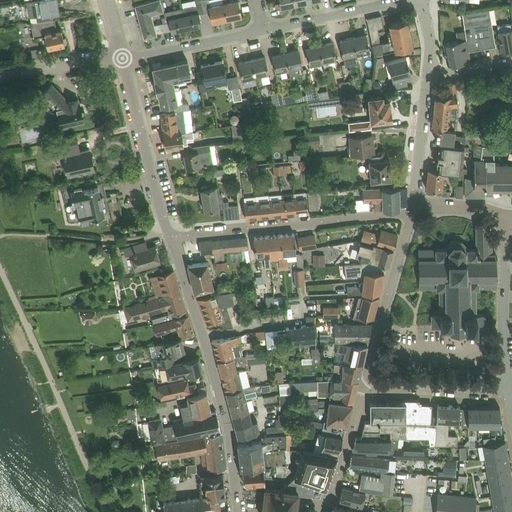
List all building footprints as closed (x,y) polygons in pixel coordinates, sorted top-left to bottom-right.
[(52,19),(51,13),(59,12),(59,11),(58,12),(56,0),(27,0),(26,0),(29,17),(36,16),(37,21),(52,19)] [(151,0),(134,5),(140,26),(144,38),(157,34),(156,33),(165,31),(163,22),(162,23),(162,22),(154,25),(151,14),(163,11),(160,0),(151,0)] [(223,2),(227,19),(241,16),(238,0),(233,0),(230,1),(230,0),(221,0),(222,2),(223,2)] [(222,2),(208,4),(212,22),(227,19),(223,2),(222,2)] [(201,24),(199,15),(197,5),(194,5),(183,7),(183,8),(182,8),(184,14),(187,27),(201,24)] [(171,31),(187,27),(184,14),(182,8),(181,8),(164,11),(164,12),(163,12),(165,16),(161,17),(162,22),(162,23),(163,22),(165,31),(171,30),(171,31)] [(457,41),(453,41),(444,43),(447,62),(450,64),(470,61),(468,48),(495,43),(489,8),(462,13),(465,30),(456,31),(457,41)] [(381,15),(366,18),(372,43),(380,41),(377,28),(384,27),(383,24),(381,15)] [(45,35),(45,38),(47,48),(48,47),(67,43),(65,36),(63,37),(61,28),(57,29),(54,18),(52,19),(37,21),(30,22),(31,24),(33,37),(45,35)] [(387,32),(388,37),(389,40),(380,41),(372,43),(374,53),(412,45),(407,19),(389,23),(391,31),(387,32)] [(498,31),(499,40),(501,50),(511,47),(511,22),(497,25),(498,31)] [(369,51),(368,44),(366,34),(353,37),(357,55),(358,58),(362,57),(362,55),(369,53),(369,51)] [(357,55),(353,37),(339,40),(345,64),(358,61),(357,55)] [(335,58),(334,51),(332,42),(319,44),(323,63),(335,60),(335,58)] [(306,47),(308,57),(309,64),(310,64),(310,65),(323,63),(319,44),(306,47)] [(298,49),(285,52),(289,67),(302,65),(300,59),(298,49)] [(272,55),(274,64),(275,70),(289,67),(285,52),(272,55)] [(264,56),(251,59),(255,75),(255,77),(256,82),(262,81),(260,73),(268,72),(264,56)] [(410,73),(406,57),(388,61),(394,87),(399,86),(397,86),(395,76),(410,73)] [(240,72),(242,78),(255,75),(251,59),(238,62),(240,72)] [(187,60),(174,62),(178,79),(179,85),(186,83),(185,78),(191,77),(187,60)] [(215,88),(216,86),(215,80),(226,78),(224,70),(222,60),(201,65),(202,69),(202,71),(196,72),(201,91),(215,88)] [(172,80),(178,79),(174,62),(152,67),(155,79),(155,80),(172,76),(172,80)] [(175,89),(174,86),(179,85),(178,79),(172,80),(172,76),(155,80),(155,79),(154,80),(157,93),(158,93),(158,92),(175,89)] [(38,86),(37,79),(24,81),(25,88),(38,86)] [(353,92),(350,79),(345,81),(347,94),(353,92)] [(372,82),(373,89),(384,87),(383,80),(372,82)] [(240,92),(238,81),(227,83),(228,89),(231,88),(232,93),(240,92)] [(342,95),(347,94),(345,81),(339,82),(341,95),(342,95)] [(451,105),(457,104),(458,104),(456,94),(457,94),(455,81),(448,82),(450,94),(435,96),(433,118),(449,119),(451,105)] [(70,123),(73,122),(83,119),(82,117),(83,117),(84,116),(85,116),(85,115),(85,114),(85,113),(85,112),(84,111),(83,111),(83,110),(82,110),(81,110),(79,103),(77,103),(76,103),(77,104),(74,104),(74,103),(73,104),(71,105),(70,100),(67,101),(51,84),(39,95),(45,102),(46,101),(49,104),(45,108),(47,110),(43,111),(45,119),(57,116),(60,127),(61,126),(62,127),(63,128),(64,128),(65,128),(66,128),(67,127),(68,127),(69,126),(69,125),(70,123)] [(310,86),(313,100),(319,99),(319,98),(316,85),(310,86)] [(307,101),(313,100),(310,86),(304,88),(306,94),(307,101)] [(160,105),(165,104),(165,107),(178,104),(178,103),(177,102),(175,89),(158,92),(158,93),(160,105)] [(277,92),(279,104),(285,103),(283,97),(282,90),(277,92)] [(273,105),(279,104),(277,92),(270,93),(273,105)] [(344,103),(343,99),(343,95),(335,96),(336,104),(344,103)] [(250,109),(247,96),(242,97),(245,110),(250,109)] [(371,128),(371,121),(381,120),(391,119),(389,100),(383,100),(382,96),(368,97),(368,106),(365,106),(366,112),(369,111),(370,119),(348,121),(349,130),(371,128)] [(166,112),(161,113),(163,130),(177,128),(178,133),(192,130),(192,123),(189,121),(184,121),(183,109),(179,109),(166,112)] [(23,129),(33,127),(31,116),(20,119),(23,129)] [(433,118),(432,126),(437,127),(436,139),(446,141),(490,144),(491,132),(465,129),(465,135),(455,134),(456,128),(448,127),(449,119),(433,118)] [(231,124),(233,141),(249,139),(247,122),(231,124)] [(163,130),(165,147),(187,144),(186,137),(193,136),(192,130),(178,133),(177,128),(163,130)] [(319,133),(303,135),(304,144),(320,143),(319,133)] [(354,145),(349,145),(350,154),(361,153),(371,152),(371,144),(373,144),(372,144),(372,139),(372,134),(362,135),(353,136),(354,145)] [(89,149),(80,151),(77,152),(75,143),(53,147),(55,157),(63,155),(63,157),(61,158),(64,172),(66,171),(67,174),(94,169),(89,149)] [(191,146),(192,152),(183,154),(186,167),(196,165),(196,166),(213,163),(209,143),(191,146)] [(460,145),(451,144),(441,143),(440,153),(437,153),(437,159),(440,159),(438,169),(443,170),(443,169),(459,170),(458,172),(466,172),(467,168),(461,168),(463,150),(468,150),(468,146),(460,145)] [(474,143),(473,155),(480,155),(481,144),(474,143)] [(465,177),(465,196),(485,197),(485,194),(492,194),(492,189),(493,189),(501,189),(509,189),(510,189),(511,189),(511,163),(510,164),(510,163),(509,163),(509,164),(502,163),(501,163),(494,163),(494,145),(482,144),(480,158),(474,158),(474,177),(465,177)] [(370,181),(381,180),(391,179),(389,159),(383,160),(383,153),(373,153),(369,154),(369,160),(368,160),(369,167),(368,167),(366,168),(367,174),(368,175),(369,175),(370,181)] [(320,165),(315,159),(310,164),(315,169),(320,165)] [(233,167),(213,169),(214,176),(216,175),(216,177),(234,176),(233,167)] [(426,188),(442,188),(443,170),(438,169),(428,168),(426,188)] [(32,179),(24,180),(25,188),(32,187),(31,183),(33,183),(32,179)] [(229,206),(228,200),(223,201),(221,192),(219,193),(218,186),(207,188),(207,187),(206,185),(202,186),(201,188),(203,203),(202,204),(202,208),(204,208),(204,210),(229,206)] [(106,194),(104,186),(98,187),(82,190),(82,187),(74,189),(75,192),(71,193),(73,203),(76,203),(78,211),(77,211),(79,221),(104,216),(100,196),(106,194)] [(362,187),(362,190),(363,200),(375,200),(375,209),(383,209),(382,186),(362,187)] [(389,186),(382,186),(383,209),(399,208),(399,186),(389,186)] [(308,192),(310,210),(318,209),(317,191),(308,192)] [(295,213),(308,212),(306,196),(294,197),(295,213)] [(294,197),(281,198),(283,214),(295,213),(294,197)] [(283,214),(281,198),(269,199),(270,216),(283,214)] [(256,200),(258,217),(270,216),(269,199),(256,200)] [(258,217),(256,200),(244,201),(245,218),(258,217)] [(238,205),(231,206),(232,218),(239,218),(238,205)] [(491,252),(491,239),(489,239),(489,232),(489,231),(488,222),(476,222),(476,231),(475,231),(475,232),(476,232),(476,247),(470,247),(469,246),(468,247),(462,241),(462,240),(461,239),(461,241),(452,241),(452,239),(451,240),(451,241),(445,247),(444,247),(443,248),(436,248),(428,249),(428,248),(427,248),(427,249),(418,249),(418,257),(417,257),(417,258),(418,258),(418,264),(417,264),(418,265),(418,271),(418,272),(418,278),(417,278),(417,279),(418,279),(418,287),(427,287),(428,288),(429,288),(429,287),(436,287),(436,288),(440,288),(440,296),(438,296),(438,297),(440,297),(440,305),(438,305),(438,306),(440,306),(440,314),(432,314),(432,325),(449,325),(449,330),(466,329),(466,325),(484,325),(484,313),(475,313),(475,305),(477,305),(477,304),(475,304),(475,296),(477,296),(477,295),(475,295),(475,287),(486,286),(486,287),(487,287),(487,286),(496,286),(496,278),(498,278),(498,277),(496,277),(496,271),(497,271),(497,270),(496,270),(496,264),(497,264),(497,263),(496,263),(496,257),(497,257),(497,256),(496,256),(495,252),(491,252)] [(373,243),(393,249),(397,234),(381,229),(380,235),(364,230),(362,240),(373,243)] [(280,234),(282,254),(296,253),(294,233),(280,234)] [(269,255),(282,254),(280,234),(267,235),(269,255)] [(314,234),(305,235),(307,248),(316,247),(314,234)] [(267,235),(254,236),(256,256),(264,256),(265,267),(270,267),(270,260),(269,255),(267,235)] [(244,237),(236,238),(238,250),(245,250),(244,237)] [(236,238),(230,238),(231,250),(238,250),(236,238)] [(210,252),(209,240),(199,241),(202,252),(210,252)] [(216,240),(209,240),(210,252),(218,251),(216,240)] [(134,269),(150,264),(160,261),(155,245),(147,247),(145,241),(123,248),(125,254),(129,253),(134,269)] [(371,261),(384,264),(388,265),(393,249),(373,243),(372,246),(360,242),(357,251),(362,253),(361,259),(368,261),(371,261)] [(313,254),(313,266),(324,266),(325,254),(313,254)] [(194,292),(203,289),(212,287),(208,271),(207,261),(187,264),(194,292)] [(382,279),(384,264),(371,261),(368,261),(349,263),(345,264),(344,264),(346,277),(363,274),(362,280),(363,280),(382,279)] [(305,285),(304,268),(293,269),(294,281),(295,285),(305,285)] [(173,270),(150,277),(156,294),(149,296),(149,298),(146,299),(146,300),(146,301),(164,295),(180,290),(173,270)] [(360,282),(360,286),(347,286),(347,293),(362,293),(362,291),(379,291),(381,291),(382,279),(363,280),(362,280),(362,282),(360,282)] [(168,308),(170,314),(186,309),(180,290),(164,295),(146,301),(146,300),(123,307),(127,321),(133,319),(133,320),(168,308)] [(219,322),(220,326),(221,326),(221,327),(222,327),(222,328),(225,327),(225,328),(226,328),(226,327),(233,326),(229,316),(234,314),(233,303),(238,302),(237,291),(231,290),(207,294),(197,297),(207,326),(208,326),(208,325),(219,322)] [(274,297),(275,304),(285,303),(284,295),(274,297)] [(363,296),(358,312),(355,311),(354,316),(357,318),(373,317),(379,296),(363,296)] [(275,304),(274,297),(266,298),(267,305),(275,304)] [(323,306),(323,308),(323,315),(323,317),(339,317),(339,306),(323,306)] [(80,310),(80,320),(95,319),(94,310),(80,310)] [(194,333),(188,314),(163,321),(156,323),(155,322),(153,323),(157,334),(167,332),(169,329),(177,327),(179,337),(180,337),(194,333)] [(153,323),(155,322),(156,323),(163,321),(161,315),(152,318),(153,323)] [(306,325),(314,324),(314,323),(316,323),(315,315),(305,316),(306,325)] [(265,329),(265,330),(266,339),(267,346),(279,345),(278,337),(286,336),(288,344),(303,343),(303,344),(316,342),(314,324),(306,325),(301,325),(301,326),(265,329)] [(368,340),(371,324),(361,324),(334,324),(334,340),(334,342),(350,342),(351,340),(368,340)] [(265,330),(256,331),(257,339),(265,338),(265,330)] [(228,337),(212,339),(217,359),(232,356),(242,355),(240,343),(241,342),(240,335),(228,337)] [(173,353),(174,353),(184,351),(180,337),(179,337),(155,343),(158,356),(151,357),(153,366),(164,364),(175,362),(173,353)] [(363,362),(368,340),(351,340),(350,342),(350,343),(338,343),(336,351),(344,351),(342,360),(342,363),(363,362)] [(315,347),(311,348),(312,356),(313,362),(321,362),(320,347),(315,347)] [(232,356),(217,359),(221,375),(237,371),(234,361),(239,360),(240,365),(247,364),(246,356),(245,356),(245,355),(242,355),(232,356)] [(254,355),(246,356),(247,364),(255,363),(254,355)] [(198,357),(188,359),(175,362),(164,364),(168,379),(201,371),(201,370),(198,371),(195,358),(198,357)] [(345,379),(358,380),(363,362),(342,363),(341,377),(345,377),(345,379)] [(246,369),(237,371),(221,375),(225,391),(242,386),(242,387),(250,385),(246,369)] [(186,378),(176,380),(157,384),(161,399),(176,395),(177,398),(187,396),(198,393),(196,383),(187,385),(186,378)] [(345,379),(333,379),(328,379),(324,379),(290,381),(291,390),(308,389),(317,388),(317,395),(330,395),(330,398),(353,401),(358,380),(345,379)] [(250,385),(242,387),(242,386),(225,391),(228,402),(246,397),(246,398),(256,395),(255,390),(254,385),(250,385)] [(198,393),(187,396),(188,403),(180,405),(182,416),(183,417),(211,411),(206,391),(198,393)] [(291,393),(280,394),(279,394),(280,404),(282,404),(292,403),(291,393)] [(249,410),(246,400),(246,398),(246,397),(228,402),(232,415),(249,410)] [(430,422),(431,414),(431,404),(421,403),(421,404),(420,404),(419,404),(419,402),(419,399),(411,399),(405,399),(404,399),(404,400),(403,400),(403,401),(403,402),(400,402),(399,402),(394,399),(385,399),(385,402),(370,402),(370,420),(365,420),(360,437),(373,437),(379,437),(379,434),(380,431),(382,431),(389,431),(390,431),(389,437),(391,437),(398,437),(398,436),(408,436),(428,436),(429,440),(429,443),(434,443),(435,432),(436,426),(436,422),(430,422)] [(306,412),(328,411),(326,421),(324,420),(322,427),(344,430),(346,423),(352,403),(342,402),(328,400),(317,400),(318,401),(311,402),(305,402),(306,412)] [(283,418),(289,417),(292,417),(292,403),(282,404),(283,413),(283,418)] [(437,404),(437,414),(436,422),(436,426),(435,432),(434,443),(456,444),(457,435),(447,434),(448,421),(458,422),(459,413),(459,405),(437,404)] [(468,426),(479,426),(479,406),(468,406),(468,420),(468,426)] [(479,426),(489,426),(489,406),(479,406),(479,426)] [(489,406),(489,426),(500,425),(500,406),(489,406)] [(221,430),(220,428),(216,409),(211,411),(183,417),(182,416),(172,418),(174,424),(177,439),(205,434),(220,431),(220,430),(221,430)] [(252,421),(249,410),(232,415),(234,425),(252,421)] [(151,444),(155,443),(177,439),(174,424),(162,426),(161,417),(151,419),(147,419),(147,421),(150,436),(151,444)] [(290,432),(289,417),(283,418),(276,418),(276,426),(266,427),(267,434),(290,432)] [(237,437),(247,435),(255,433),(259,428),(257,420),(252,421),(234,425),(237,437)] [(319,452),(337,455),(338,450),(339,450),(344,430),(322,427),(320,433),(324,434),(319,452)] [(220,431),(205,434),(206,446),(205,446),(206,451),(207,458),(208,468),(226,467),(222,431),(220,431)] [(286,461),(286,458),(285,450),(285,449),(286,436),(286,433),(266,434),(261,440),(238,443),(240,466),(265,464),(276,463),(285,462),(285,461),(286,461)] [(158,459),(201,452),(206,451),(205,446),(206,446),(205,434),(177,439),(155,443),(158,459)] [(356,437),(352,450),(362,450),(378,451),(380,442),(372,442),(373,437),(360,437),(356,437)] [(391,437),(389,437),(389,438),(379,438),(379,437),(373,437),(372,442),(380,442),(378,451),(389,452),(389,451),(395,451),(396,446),(397,446),(398,437),(391,437)] [(485,458),(508,454),(505,441),(483,445),(485,458)] [(395,458),(417,459),(427,459),(428,446),(397,446),(396,446),(395,451),(395,458)] [(295,511),(296,506),(298,492),(318,494),(321,486),(326,488),(337,455),(319,452),(303,449),(295,472),(293,477),(281,489),(265,488),(262,511),(295,511)] [(508,454),(485,458),(487,471),(510,467),(508,454)] [(361,456),(351,455),(347,466),(357,467),(394,471),(396,460),(361,456)] [(454,472),(455,460),(444,459),(443,469),(449,469),(448,471),(454,472)] [(274,476),(274,470),(286,469),(285,462),(276,463),(265,464),(266,475),(274,476)] [(186,472),(197,471),(196,463),(185,464),(186,472)] [(266,475),(265,464),(240,466),(240,467),(241,467),(243,481),(246,483),(264,482),(264,475),(266,475)] [(511,478),(510,467),(487,471),(489,483),(511,478)] [(362,474),(361,482),(359,489),(392,494),(394,473),(382,471),(381,476),(362,474)] [(199,496),(196,496),(196,497),(219,495),(225,494),(223,474),(199,477),(201,494),(199,494),(199,496)] [(511,491),(511,478),(489,483),(491,495),(511,491)] [(362,506),(364,496),(365,492),(343,486),(339,500),(362,506)] [(511,504),(511,491),(491,495),(494,508),(511,504)] [(448,511),(450,494),(437,492),(435,511),(448,511)] [(448,511),(461,511),(463,495),(450,494),(448,511)] [(221,510),(219,495),(196,497),(197,511),(200,511),(203,511),(221,510)] [(474,511),(475,509),(475,503),(476,496),(463,495),(461,511),(474,511)] [(164,511),(197,511),(196,497),(196,496),(164,501),(164,511)] [(410,511),(411,503),(404,503),(402,511),(410,511)]
